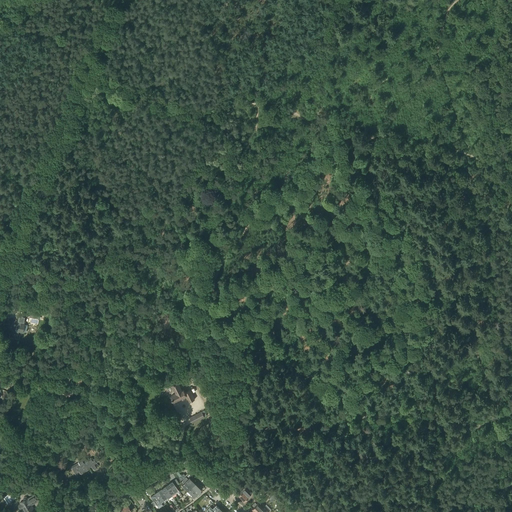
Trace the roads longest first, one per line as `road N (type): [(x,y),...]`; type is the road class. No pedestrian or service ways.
road 1 (unknown): [(511,390),(482,373),(461,331),(437,332),(403,277),(359,231),(337,159),(306,115),(282,101),(227,110),(72,42),(16,0)]
road 2 (track): [(16,230),(115,0)]
road 3 (track): [(247,144),(284,150),(403,139),(465,158)]
road 4 (residential): [(131,487),(182,459),(239,511)]
